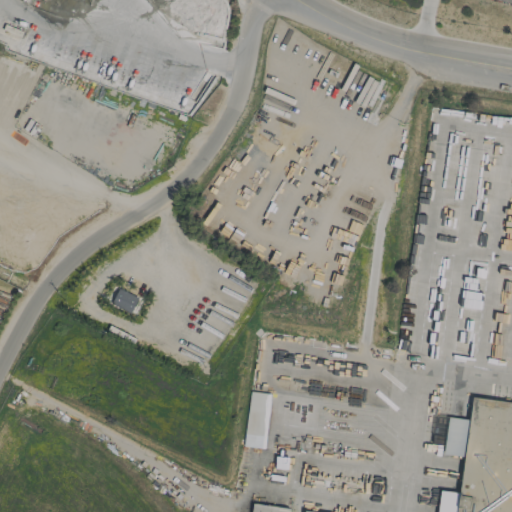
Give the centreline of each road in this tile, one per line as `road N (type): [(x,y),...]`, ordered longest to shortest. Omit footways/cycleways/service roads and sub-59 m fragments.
road 1 (residential): [(262,0),(237,115),(193,172),(71,252),(0,353)]
road 2 (residential): [(511,75),(406,52),(298,0)]
